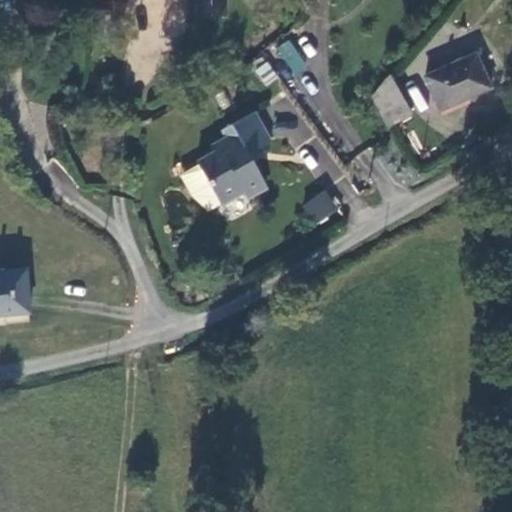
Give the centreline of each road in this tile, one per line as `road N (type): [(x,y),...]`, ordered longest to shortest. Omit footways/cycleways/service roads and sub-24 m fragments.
road 1 (unclassified): [(0,373),(208,319),(511,147)]
road 2 (unknown): [(393,213),(317,62),(330,30),(359,0)]
